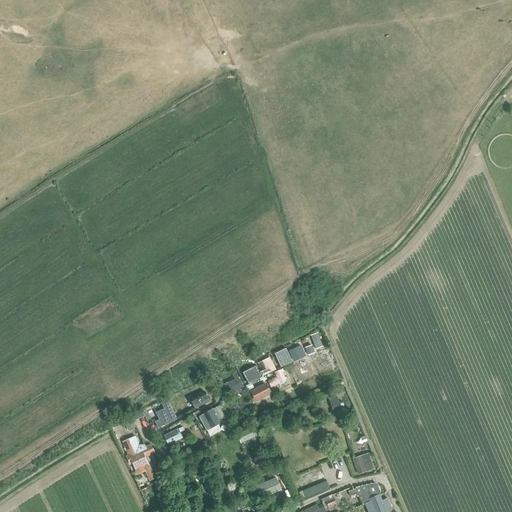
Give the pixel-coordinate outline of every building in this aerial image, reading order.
[(311,336),(315,349),(322,347),(318,333),(311,336)] [(300,346),(289,352),(294,361),(305,356),(300,346)] [(305,349),(308,356),(315,353),(311,346),(305,349)] [(286,349),(275,354),(281,367),(288,364),(292,362),(290,358),(286,349)] [(270,358),(262,362),(259,363),(262,371),(258,372),(261,377),(264,376),(265,379),(271,377),(269,372),(275,370),(270,358)] [(254,366),(242,372),(248,383),(260,377),(254,366)] [(269,381),(271,387),(286,381),(281,370),(274,373),(276,378),(269,381)] [(235,393),(236,394),(245,390),(237,375),(230,379),(231,381),(228,383),(233,394),(235,393)] [(270,393),(268,388),(266,383),(251,391),(256,400),(270,393)] [(195,408),(211,401),(205,390),(191,397),(195,408)] [(226,390),(220,393),(223,399),(229,396),(226,390)] [(329,401),(333,413),(342,410),(341,408),(344,407),(342,401),(339,402),(338,398),(329,401)] [(242,407),(246,405),(242,399),(233,404),(232,401),(226,405),(228,407),(225,409),(227,413),(236,409),(237,413),(244,410),(242,407)] [(159,420),(155,422),(158,428),(176,420),(168,400),(161,403),(164,409),(155,413),(159,420)] [(203,414),(199,417),(206,430),(210,427),(211,428),(219,424),(215,416),(217,415),(219,419),(224,416),(221,410),(219,406),(213,409),(203,414)] [(132,416),(134,419),(134,421),(145,416),(143,411),(132,416)] [(124,424),(127,431),(137,426),(134,421),(134,419),(124,424)] [(163,436),(168,445),(182,438),(177,428),(163,436)] [(250,439),(246,430),(237,434),(241,443),(250,439)] [(131,464),(135,470),(134,471),(136,475),(144,472),(149,481),(155,478),(152,470),(146,457),(149,455),(146,447),(145,448),(144,445),(138,445),(134,436),(121,442),(127,456),(130,465),(131,464)] [(146,446),(150,455),(155,453),(150,445),(146,446)] [(352,458),(358,475),(374,469),(368,453),(352,458)] [(223,489),(229,486),(224,474),(217,477),(223,489)] [(204,480),(210,497),(216,494),(210,478),(204,480)] [(276,478),(256,487),(261,499),(268,495),(281,490),(276,478)] [(305,498),(330,488),(326,481),(302,491),(305,498)] [(362,504),(363,504),(369,502),(367,499),(379,495),(376,484),(375,483),(354,487),(355,488),(347,491),(350,497),(355,494),(356,496),(358,496),(362,504)] [(247,505),(260,500),(256,489),(242,494),(247,505)] [(274,509),(288,503),(282,490),(281,490),(268,495),(274,509)] [(335,504),(332,495),(321,499),(324,507),(327,505),(329,511),(333,510),(332,505),(335,504)] [(369,502),(363,504),(367,511),(392,511),(387,499),(382,501),(379,495),(367,499),(369,502)]
